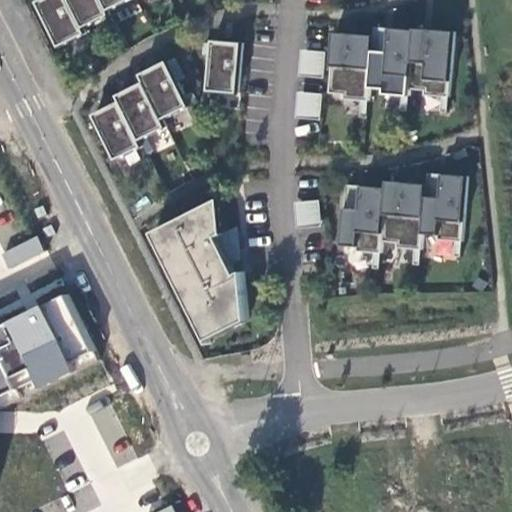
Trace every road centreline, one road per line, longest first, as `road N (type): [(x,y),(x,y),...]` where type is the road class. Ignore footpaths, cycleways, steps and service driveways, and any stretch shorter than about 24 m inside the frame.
road 1 (secondary): [(0,46),(199,446)]
road 2 (residential): [(302,414),(280,168),(292,0)]
road 3 (residential): [(302,414),(508,386)]
